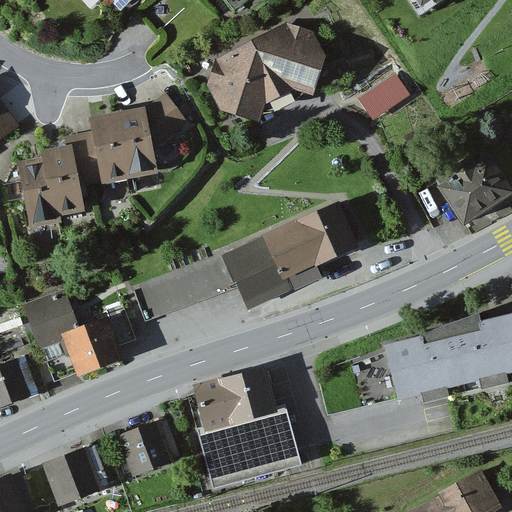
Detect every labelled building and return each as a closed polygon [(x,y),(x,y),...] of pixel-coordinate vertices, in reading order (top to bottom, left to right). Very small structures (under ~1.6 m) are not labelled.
[(140,0),(101,0),(118,19),(140,0)] [(284,25),(217,61),(204,89),(218,116),(257,128),(263,109),(290,96),(312,100),(325,60),(315,35),(284,25)] [(377,108),(416,83),(401,61),(362,86),(377,108)] [(166,97),(146,113),(154,151),(188,126),(166,97)] [(0,143),(19,129),(2,106),(0,107),(0,143)] [(42,163),(17,168),(31,235),(61,229),(61,223),(86,218),(79,188),(100,184),(101,192),(160,180),(158,169),(154,151),(146,113),(89,125),(91,136),(65,141),(67,153),(41,159),(42,163)] [(511,192),(485,153),(434,188),(465,232),(511,198),(511,192)] [(355,252),(337,207),(133,288),(146,323),(236,288),(245,311),(324,280),(318,266),(355,252)] [(67,293),(23,308),(39,353),(63,345),(76,381),(123,364),(107,318),(80,328),(67,293)] [(478,319),(383,351),(396,403),(511,375),(511,317),(479,326),(478,319)] [(9,363),(0,367),(0,409),(24,400),(9,363)] [(211,385),(191,390),(201,433),(215,490),(290,471),(265,369),(211,385)] [(162,422),(117,437),(132,480),(177,464),(162,422)] [(84,447),(39,467),(58,509),(103,489),(84,447)] [(502,511),(504,511),(484,470),(438,493),(441,499),(413,511),(502,511)] [(23,511),(9,476),(0,479),(0,511),(23,511)]
